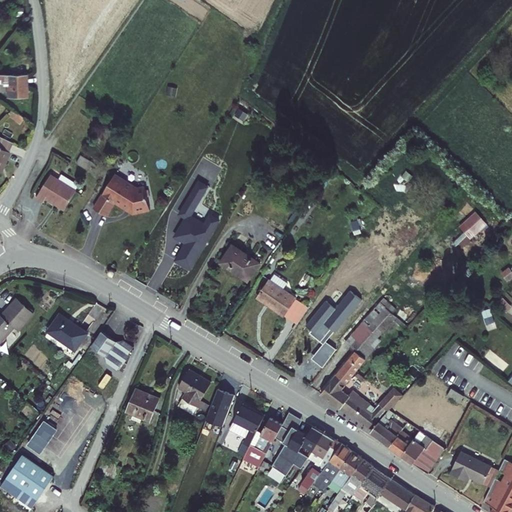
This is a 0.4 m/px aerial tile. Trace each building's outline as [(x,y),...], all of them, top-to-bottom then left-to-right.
[(0,85),(1,85),(2,97),(22,97),(20,75),(0,76),(0,85)] [(73,157),(85,164),(89,156),(77,149),(73,157)] [(57,207),(65,211),(77,192),(46,172),(32,196),(38,200),(42,195),(59,205),(57,207)] [(138,190),(116,176),(94,209),(106,218),(115,204),(126,211),(127,209),(133,212),(133,215),(150,212),(148,199),(146,192),(145,188),(138,190)] [(196,183),(177,216),(183,219),(185,217),(187,218),(205,188),(196,183)] [(185,217),(183,219),(173,238),(184,244),(174,262),(189,270),(217,221),(208,216),(202,226),(187,218),(185,217)] [(219,264),(247,282),(259,264),(231,246),(219,264)] [(258,299),(285,317),(297,300),(284,292),(288,285),(275,277),(271,283),(269,282),(258,299)] [(373,328),(389,310),(374,299),(364,313),(332,289),(314,311),(342,333),(335,342),(342,347),(362,319),(373,328)] [(0,332),(6,327),(10,330),(26,313),(10,298),(0,309),(0,332)] [(309,309),(297,300),(285,317),(298,326),(309,309)] [(392,312),(389,310),(373,328),(377,331),(392,312)] [(47,329),(75,348),(87,331),(59,312),(47,329)] [(369,342),(377,331),(373,328),(362,319),(342,347),(352,354),(335,376),(346,385),(375,347),(369,342)] [(103,361),(114,370),(119,363),(123,357),(131,346),(124,342),(120,339),(114,341),(98,330),(88,344),(102,355),(103,361)] [(177,401),(191,408),(207,377),(185,365),(175,382),(184,387),(177,401)] [(346,385),(335,376),(318,396),(339,411),(341,409),(369,430),(384,412),(386,414),(387,413),(396,403),(384,395),(371,409),(352,394),(348,399),(340,393),(346,385)] [(387,391),(398,400),(404,394),(392,385),(387,391)] [(141,418),(150,421),(157,398),(134,390),(126,413),(132,415),(131,420),(140,423),(141,418)] [(444,397),(458,406),(462,399),(449,390),(444,397)] [(387,391),(384,395),(396,403),(398,400),(387,391)] [(231,422),(253,434),(263,415),(240,403),(231,422)] [(301,421),(288,413),(281,426),(288,431),(293,434),(301,421)] [(401,432),(402,431),(396,426),(400,420),(392,414),(391,416),(387,413),(386,414),(369,434),(389,449),(401,432)] [(243,458),(258,467),(274,439),(281,426),(269,419),(259,436),(255,433),(254,434),(243,457),(243,458)] [(253,434),(231,422),(227,430),(243,439),(236,454),(243,457),(254,434),(253,434)] [(281,426),(274,439),(280,442),(288,431),(281,426)] [(285,445),(272,469),(284,477),(292,465),(299,470),(306,459),(296,452),(300,446),(310,453),(322,435),(311,428),(305,436),(301,433),(298,438),(293,434),(288,431),(280,442),(285,445)] [(413,441),(419,433),(416,431),(410,438),(401,432),(389,449),(400,457),(413,441)] [(314,470),(303,486),(309,490),(320,476),(328,464),(339,447),(322,435),(310,453),(306,459),(312,463),(309,466),(314,470)] [(419,446),(413,441),(400,457),(426,475),(445,451),(425,437),(419,446)] [(321,476),(330,482),(349,454),(340,447),(328,464),(321,476)] [(465,476),(481,484),(490,466),(458,452),(450,469),(451,470),(448,475),(462,481),(465,476)] [(337,489),(340,491),(341,490),(361,462),(349,454),(330,482),(338,488),(337,489)] [(3,479),(34,501),(50,479),(18,457),(3,479)] [(511,471),(511,472),(509,471),(511,464),(502,459),(497,470),(504,473),(500,481),(494,477),(480,503),(491,509),(500,511),(505,511),(511,501),(511,471)] [(119,467),(101,460),(95,474),(113,481),(119,467)] [(346,494),(352,498),(371,470),(361,462),(341,490),(346,494)] [(352,498),(362,505),(369,510),(378,496),(389,482),(371,470),(352,498)] [(403,511),(412,497),(389,482),(378,496),(401,511),(403,511)] [(334,510),(346,494),(341,490),(340,491),(330,506),(334,510)] [(431,511),(432,510),(412,497),(403,511),(431,511)]
